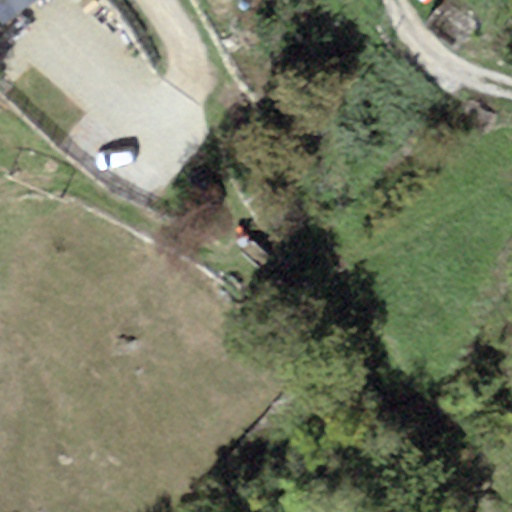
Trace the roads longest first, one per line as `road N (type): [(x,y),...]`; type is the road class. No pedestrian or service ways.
road 1 (track): [(50,45),(88,105),(125,135),(161,155),(201,140),(186,28),(158,0)]
road 2 (track): [(491,511),(334,300)]
road 3 (track): [(399,0),(420,55),(460,85),(511,94)]
